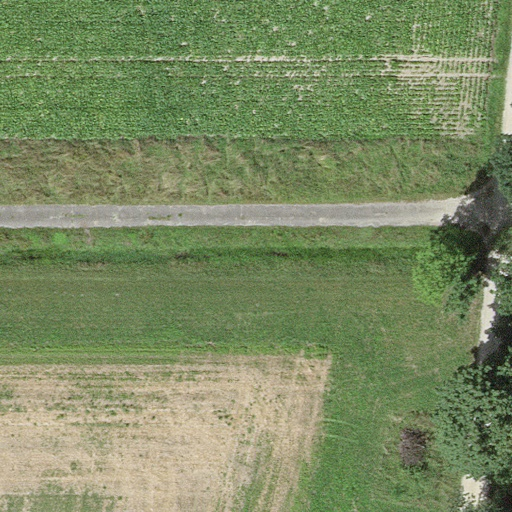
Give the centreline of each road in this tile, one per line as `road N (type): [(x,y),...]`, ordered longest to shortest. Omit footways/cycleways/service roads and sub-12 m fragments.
road 1 (track): [(0,222),(502,212)]
road 2 (track): [(467,511),(511,134)]
